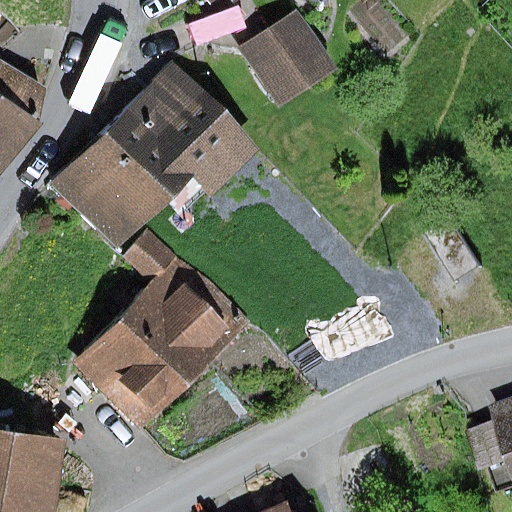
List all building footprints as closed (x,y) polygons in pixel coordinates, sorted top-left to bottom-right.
[(288,17),(235,49),(267,102),(320,71),(288,17)] [(0,174),(41,123),(46,89),(0,61),(0,174)] [(171,68),(106,135),(171,199),(193,178),(210,194),(254,149),(171,68)] [(171,199),(106,135),(54,188),(118,252),(171,199)] [(152,285),(177,258),(147,231),(123,258),(152,285)] [(152,285),(74,363),(140,427),(243,323),(177,258),(152,285)] [(371,367),(410,344),(377,287),(338,310),(371,367)] [(511,400),(488,409),(493,421),(465,431),(479,472),(506,462),(511,479),(511,400)] [(64,442),(0,431),(0,511),(52,511),(56,487),(64,442)]
